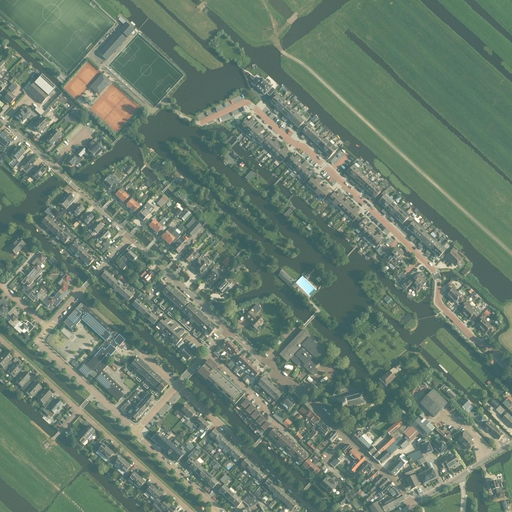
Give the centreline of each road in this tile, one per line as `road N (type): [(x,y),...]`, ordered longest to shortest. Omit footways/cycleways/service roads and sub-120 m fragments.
road 1 (residential): [(511,369),(438,304),(435,273),(248,102),(200,123)]
road 2 (track): [(511,254),(283,53),(275,35)]
road 3 (residential): [(316,511),(177,385)]
road 4 (tertiary): [(229,330),(348,439)]
road 5 (residential): [(189,511),(79,410)]
road 6 (tertiary): [(129,237),(229,330)]
road 7 (residential): [(47,328),(129,237)]
